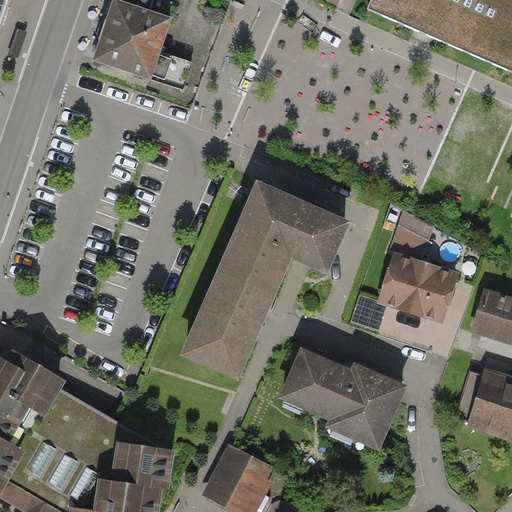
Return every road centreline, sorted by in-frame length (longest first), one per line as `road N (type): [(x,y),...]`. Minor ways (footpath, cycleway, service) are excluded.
road 1 (tertiary): [(0,202),(68,0)]
road 2 (unknown): [(428,416),(466,294)]
